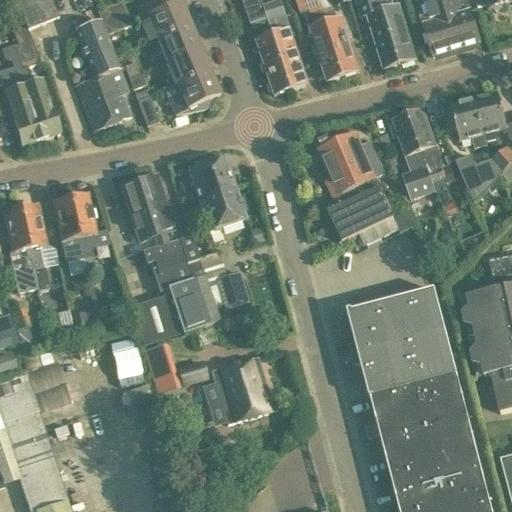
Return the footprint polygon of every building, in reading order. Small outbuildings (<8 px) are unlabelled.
[(15,0),(20,12),(28,32),(58,20),(50,0),(15,0)] [(263,8),(260,0),(242,0),(241,1),(251,31),(268,26),(270,30),(263,8)] [(342,79),(322,16),(321,16),(316,0),(294,0),(299,15),(303,14),(326,85),(342,79)] [(399,67),(377,0),(354,0),(360,21),(366,19),(383,72),(399,67)] [(377,0),(399,67),(416,62),(399,8),(391,11),(387,1),(390,0),(377,0)] [(458,0),(405,0),(407,4),(418,0),(423,2),(430,25),(422,27),(432,60),(480,45),(466,0),(458,0)] [(502,8),(511,5),(511,0),(485,0),(489,12),(493,11),(495,13),(501,11),(502,8)] [(280,2),(263,8),(270,30),(291,93),(308,87),(280,2)] [(101,26),(127,16),(122,4),(96,13),(101,26)] [(157,42),(190,28),(180,4),(147,19),(157,42)] [(28,32),(20,12),(5,19),(16,47),(12,49),(18,63),(21,72),(25,70),(40,65),(27,33),(28,32)] [(332,13),(322,16),(342,79),(359,74),(342,21),(336,23),(332,13)] [(131,28),(127,16),(101,26),(105,38),(131,28)] [(100,24),(75,33),(90,72),(81,76),(84,85),(75,88),(93,136),(130,121),(122,101),(128,98),(119,74),(100,24)] [(200,51),(190,28),(157,42),(166,65),(200,51)] [(270,30),(262,33),(265,41),(256,44),(262,64),(260,68),(262,75),(267,77),(269,84),(267,88),(269,95),(273,97),(274,99),(291,93),(270,30)] [(5,63),(9,66),(12,76),(0,80),(5,95),(4,96),(8,109),(0,111),(2,118),(3,121),(11,118),(22,149),(41,143),(17,73),(21,72),(18,63),(12,49),(1,52),(5,63)] [(209,74),(200,51),(166,65),(176,88),(209,74)] [(128,81),(141,77),(136,64),(123,69),(128,81)] [(25,70),(21,72),(17,73),(41,143),(59,137),(41,84),(31,87),(25,70)] [(209,74),(176,88),(164,94),(175,119),(202,113),(204,112),(205,112),(206,111),(207,110),(208,108),(208,107),(209,105),(208,104),(208,102),(219,98),(209,74)] [(145,89),(141,77),(128,81),(133,94),(145,89)] [(511,124),(507,126),(499,98),(475,104),(485,145),(497,142),(496,134),(505,132),(511,146),(511,124)] [(137,105),(146,130),(159,125),(149,100),(137,105)] [(485,145),(475,104),(451,110),(459,144),(471,141),(473,151),(486,149),(485,145)] [(423,112),(407,118),(432,185),(447,221),(458,216),(446,186),(462,180),(455,165),(443,168),(437,149),(423,112)] [(432,185),(407,118),(392,124),(405,160),(406,160),(412,176),(403,180),(404,182),(410,199),(411,202),(432,194),(429,187),(432,185)] [(392,147),(388,134),(379,137),(383,150),(392,147)] [(376,209),(386,204),(355,136),(342,141),(362,184),(364,183),(367,188),(365,189),(368,195),(370,194),(376,209)] [(362,184),(342,141),(317,153),(331,184),(326,186),(337,210),(328,214),(341,245),(361,236),(365,247),(398,232),(392,218),(386,204),(376,209),(370,194),(368,195),(365,189),(367,188),(364,183),(362,184)] [(511,154),(507,149),(499,156),(510,169),(511,168),(511,154)] [(510,169),(499,156),(491,164),(490,163),(477,169),(470,159),(455,165),(462,180),(474,207),(503,178),(502,177),(510,169)] [(215,198),(234,192),(224,160),(188,173),(196,198),(213,192),(215,198)] [(155,178),(135,185),(153,241),(156,250),(177,244),(174,236),(174,235),(155,178)] [(410,199),(404,182),(398,184),(404,201),(410,199)] [(153,241),(135,185),(120,190),(138,246),(153,241)] [(245,223),(234,192),(215,198),(213,192),(196,198),(213,248),(225,244),(221,231),(245,223)] [(87,196),(69,200),(83,261),(85,272),(94,270),(91,260),(92,259),(90,252),(98,250),(108,248),(105,233),(95,235),(87,196)] [(83,261),(69,200),(52,203),(65,265),(83,261)] [(44,269),(42,269),(38,252),(46,250),(37,207),(21,210),(39,293),(49,291),(44,269)] [(39,293),(21,210),(2,214),(11,255),(9,256),(18,296),(36,293),(36,294),(39,293)] [(415,225),(409,210),(392,218),(398,232),(415,225)] [(177,244),(156,250),(142,255),(146,268),(149,267),(159,296),(167,293),(182,337),(219,325),(191,239),(177,244)] [(468,262),(474,256),(469,241),(459,245),(468,262)] [(511,267),(507,268),(505,259),(488,263),(494,293),(467,299),(484,379),(492,377),(500,416),(511,413),(511,267)] [(239,276),(223,281),(215,284),(224,313),(248,306),(239,276)] [(491,511),(435,293),(348,315),(356,346),(350,347),(349,349),(351,357),(360,363),(399,511),(491,511)] [(16,332),(27,329),(32,328),(25,304),(10,308),(16,332)] [(70,326),(74,345),(75,344),(75,347),(103,341),(94,311),(69,318),(70,326)] [(74,345),(70,326),(61,328),(58,315),(45,318),(52,349),(74,345)] [(0,320),(0,335),(5,333),(10,347),(18,344),(8,317),(0,320)] [(0,352),(11,349),(5,333),(0,335),(0,352)] [(114,383),(137,381),(134,340),(110,342),(114,383)] [(11,356),(0,359),(0,376),(16,371),(11,356)] [(258,360),(210,374),(227,428),(277,413),(271,394),(269,395),(266,390),(258,360)] [(171,364),(149,371),(153,387),(176,379),(171,364)] [(210,395),(206,382),(201,364),(177,372),(182,389),(186,402),(210,395)] [(69,511),(25,375),(0,382),(0,423),(20,484),(28,511),(69,511)] [(0,491),(3,491),(3,489),(20,484),(0,423),(0,491)] [(158,502),(179,496),(167,455),(146,461),(158,502)] [(511,457),(500,461),(511,505),(511,457)]
